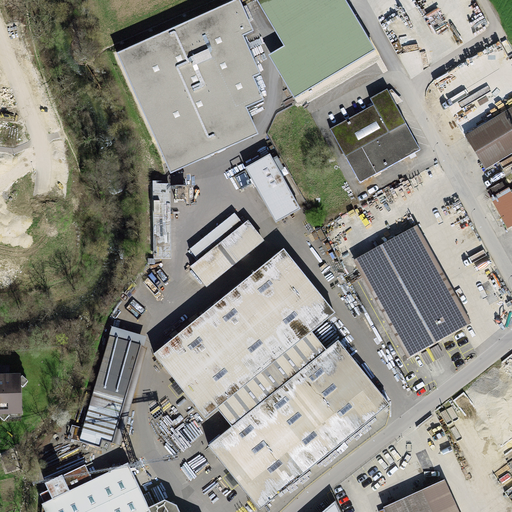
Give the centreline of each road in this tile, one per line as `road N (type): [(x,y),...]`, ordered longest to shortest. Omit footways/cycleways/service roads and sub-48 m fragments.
road 1 (unclassified): [(300,511),(511,339)]
road 2 (residential): [(0,36),(38,135),(41,195)]
